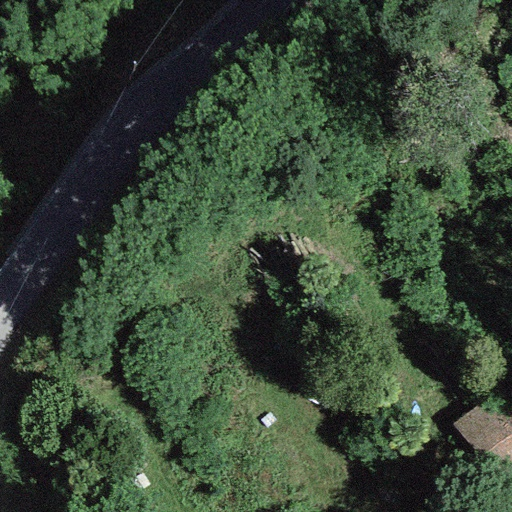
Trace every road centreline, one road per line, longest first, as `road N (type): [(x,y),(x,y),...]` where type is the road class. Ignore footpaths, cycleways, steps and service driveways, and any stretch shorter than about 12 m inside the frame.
road 1 (track): [(63,511),(61,476),(77,427),(156,305),(252,223),(307,222),(333,236)]
road 2 (unclassified): [(0,310),(142,117),(266,0)]
